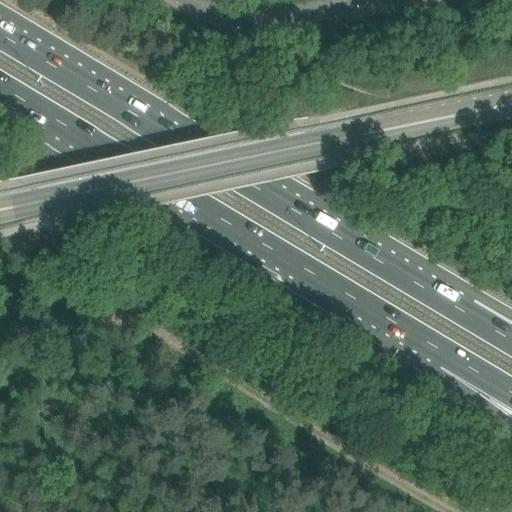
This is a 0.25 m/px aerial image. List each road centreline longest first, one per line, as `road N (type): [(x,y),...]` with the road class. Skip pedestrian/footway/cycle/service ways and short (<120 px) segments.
road 1 (motorway): [(462,312),(0,34)]
road 2 (motorway): [(0,88),(446,354)]
road 3 (track): [(453,511),(135,320)]
road 4 (tertiary): [(0,209),(322,141)]
road 5 (unclassified): [(379,0),(254,22),(182,0)]
road 6 (tertiary): [(511,107),(322,141)]
road 7 (unclassified): [(135,320),(0,338)]
